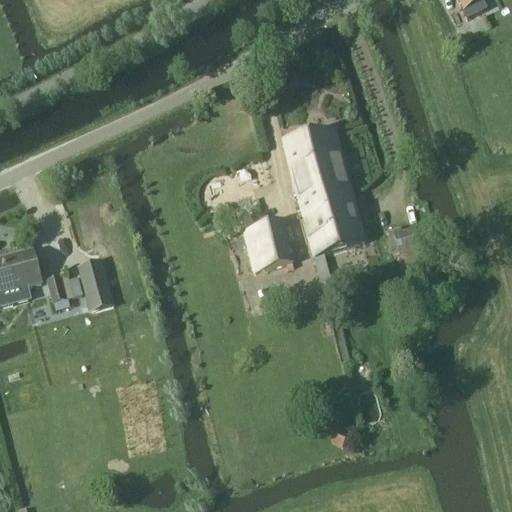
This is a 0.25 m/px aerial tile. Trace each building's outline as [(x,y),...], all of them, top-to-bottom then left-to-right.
[(455,0),(467,23),(487,13),(480,0),(455,0)] [(302,220),(353,204),(334,132),(281,143),(302,220)] [(365,247),(353,204),(302,220),(313,261),(365,247)] [(282,224),(245,234),(256,277),(294,267),(282,224)] [(427,253),(420,229),(393,237),(393,238),(387,240),(389,249),(383,251),(386,262),(399,258),(399,261),(402,260),(405,271),(420,267),(417,255),(427,253)] [(33,254),(23,257),(0,263),(0,298),(42,287),(33,254)] [(101,265),(78,272),(87,307),(111,300),(101,265)] [(53,306),(65,303),(60,281),(48,284),(53,306)]
